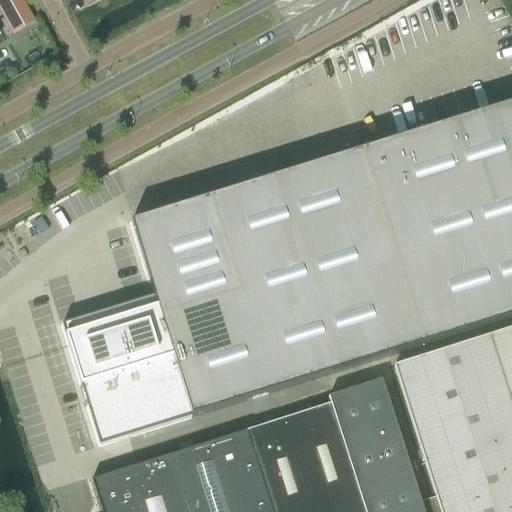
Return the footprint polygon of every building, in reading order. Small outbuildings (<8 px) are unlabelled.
[(20,0),(0,0),(0,15),(10,33),(32,21),(20,0)] [(151,299),(60,327),(97,448),(511,319),(511,106),(129,225),(151,299)] [(403,365),(392,368),(392,369),(433,499),(437,511),(511,511),(511,329),(428,356),(403,365)] [(379,382),(326,399),(328,407),(361,511),(437,511),(433,499),(426,502),(418,504),(379,382)] [(361,511),(328,407),(244,434),(269,511),(361,511)] [(98,511),(269,511),(244,434),(89,483),(98,511)]
